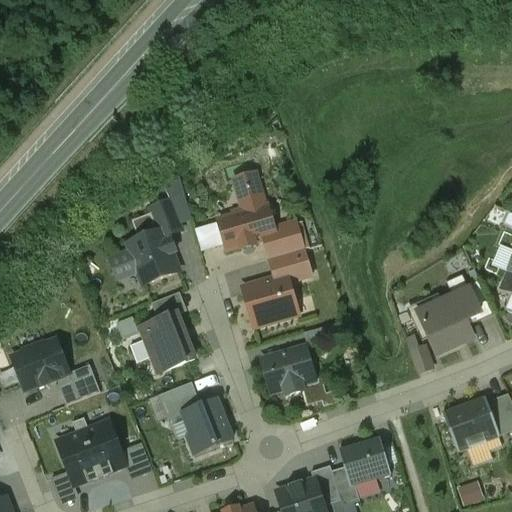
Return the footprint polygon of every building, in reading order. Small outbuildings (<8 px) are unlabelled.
[(276,239),(268,209),(266,210),(262,198),(241,204),(243,212),(233,215),(234,219),(219,223),(228,253),(241,249),(242,252),(256,248),(255,245),(276,239)] [(162,238),(128,252),(144,293),(178,279),(162,238)] [(270,263),(275,282),(288,278),(290,286),(312,279),(305,253),(270,263)] [(511,267),(502,292),(511,296),(511,301),(507,313),(511,315),(511,267)] [(275,282),(243,291),(254,331),(299,317),(290,286),(288,278),(275,282)] [(447,286),(454,301),(470,294),(481,318),(466,324),(468,329),(494,317),(479,285),(468,290),(463,278),(447,286)] [(454,301),(419,317),(437,357),(473,341),(468,329),(466,324),(481,318),(470,294),(454,301)] [(176,322),(143,335),(159,377),(192,364),(176,322)] [(333,329),(321,333),(324,344),(336,340),(333,329)] [(321,333),(303,338),(306,349),(324,344),(321,333)] [(43,346),(24,353),(25,355),(12,360),(26,394),(45,387),(44,385),(56,380),(57,382),(70,377),(56,343),(44,348),(43,346)] [(426,350),(413,354),(420,377),(434,372),(426,350)] [(305,351),(264,363),(274,395),(286,391),(288,398),(303,393),(302,387),(314,383),(305,351)] [(500,439),(511,434),(511,404),(509,398),(488,406),(500,439)] [(486,401),(443,416),(458,457),(501,441),(500,439),(488,406),(486,401)] [(216,408),(183,419),(195,455),(229,444),(216,408)] [(100,479),(126,469),(109,425),(84,435),(100,479)] [(75,488),(100,479),(84,435),(58,445),(75,488)] [(377,447),(345,457),(356,489),(387,479),(377,447)] [(279,488),(286,511),(330,511),(320,476),(279,488)] [(0,499),(0,511),(20,511),(14,495),(0,499)]
